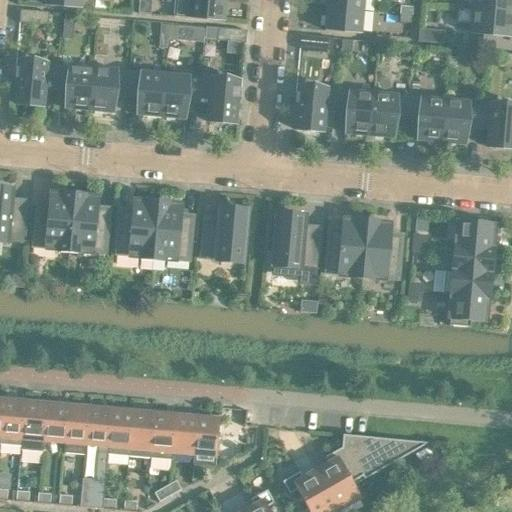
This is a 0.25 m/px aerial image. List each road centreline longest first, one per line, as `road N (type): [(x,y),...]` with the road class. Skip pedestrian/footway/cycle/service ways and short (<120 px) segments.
road 1 (residential): [(260,170),(0,150)]
road 2 (residential): [(511,193),(260,170)]
road 3 (residential): [(264,397),(511,420)]
road 4 (residential): [(260,170),(275,0)]
